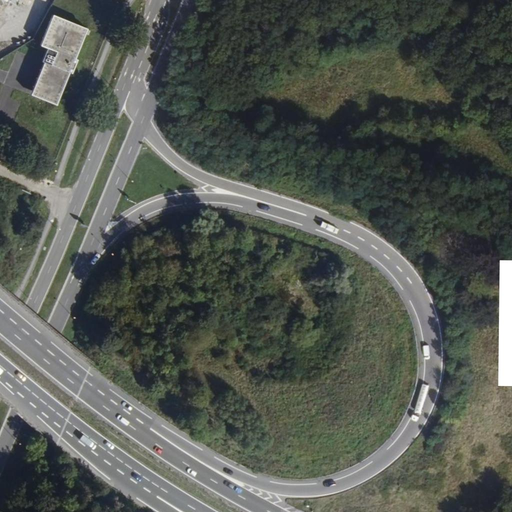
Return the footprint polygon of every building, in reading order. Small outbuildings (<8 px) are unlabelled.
[(7,19),(13,6),(7,3),(1,16),(7,19)] [(46,50),(60,17),(52,14),(38,46),(46,50)] [(56,108),(69,74),(75,58),(86,30),(60,17),(46,50),(49,51),(43,64),(53,69),(40,102),(56,108)] [(74,76),(80,60),(75,58),(69,74),(74,76)] [(40,102),(53,69),(43,64),(30,97),(40,102)]
